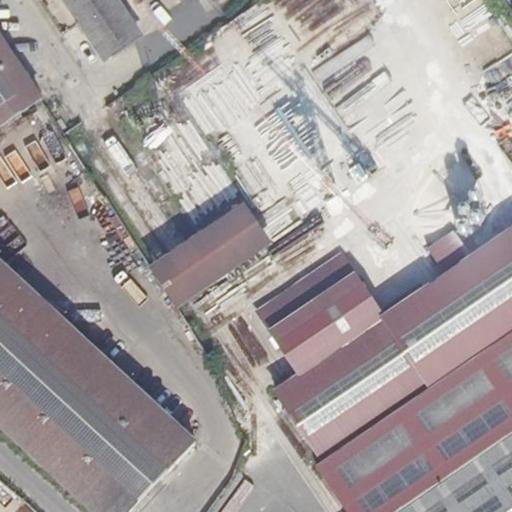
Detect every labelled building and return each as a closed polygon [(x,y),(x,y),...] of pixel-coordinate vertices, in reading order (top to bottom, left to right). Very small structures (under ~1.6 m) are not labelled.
[(69,0),(106,56),(140,34),(117,0),(69,0)] [(0,128),(41,100),(0,39),(0,424),(95,511),(132,511),(197,442),(0,261),(0,128)] [(183,310),(282,248),(254,203),(155,266),(183,310)] [(349,511),(398,511),(511,434),(511,234),(474,260),(455,232),(428,250),(447,277),(387,319),(342,255),(259,313),(303,376),(279,394),(324,462),(317,465),(349,511)] [(511,511),(511,434),(398,511),(511,511)]
